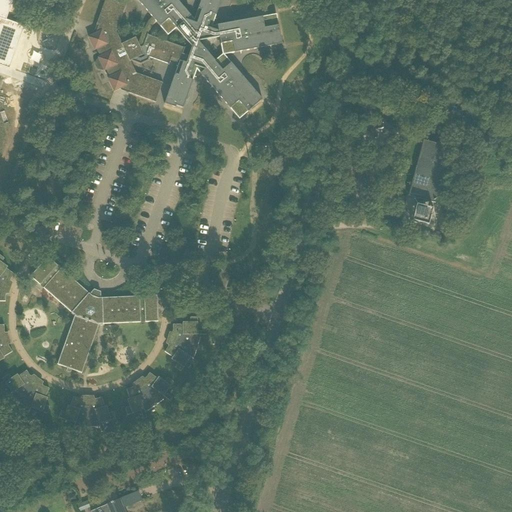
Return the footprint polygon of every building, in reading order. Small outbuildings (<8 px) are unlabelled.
[(108,78),(114,91),(122,88),(130,91),(129,93),(156,102),(163,83),(136,73),(131,61),(144,55),(141,47),(136,37),(122,44),(117,32),(126,5),(112,0),(105,0),(97,24),(99,25),(96,33),(89,37),(95,50),(97,49),(101,57),(98,58),(99,59),(98,60),(97,61),(97,62),(96,63),(96,64),(96,65),(97,66),(97,67),(98,68),(99,69),(100,69),(101,69),(102,69),(103,69),(104,69),(105,71),(107,70),(110,77),(108,78)] [(138,0),(168,35),(177,28),(192,47),(189,56),(186,63),(180,60),(164,104),(175,108),(176,106),(183,108),(197,70),(239,120),(262,100),(235,68),(237,67),(236,66),(235,67),(224,55),(282,44),(276,14),(213,26),(222,0),(201,0),(194,20),(178,0),(138,0)] [(423,141),(408,196),(435,203),(450,148),(423,141)] [(432,209),(417,205),(412,221),(428,225),(432,209)] [(11,279),(14,275),(7,269),(8,267),(1,263),(4,259),(0,255),(0,301),(6,302),(6,296),(6,294),(9,294),(13,283),(11,281),(11,279)] [(94,297),(48,257),(31,277),(75,315),(58,364),(69,369),(82,373),(100,324),(102,324),(158,321),(157,295),(94,297)] [(168,346),(165,351),(173,356),(172,359),(178,363),(175,367),(181,371),(189,360),(196,364),(198,361),(194,358),(201,334),(206,334),(206,330),(198,330),(198,317),(190,317),(190,322),(183,321),(183,324),(173,324),(173,330),(168,346)] [(4,357),(8,354),(12,352),(9,345),(11,344),(8,333),(5,333),(4,325),(0,325),(0,361),(5,358),(4,357)] [(46,397),(47,394),(49,388),(44,387),(42,385),(43,382),(34,375),(31,376),(30,376),(27,371),(19,376),(17,374),(11,379),(8,375),(3,379),(4,381),(0,384),(0,390),(6,398),(10,395),(19,402),(18,402),(21,404),(30,411),(28,416),(42,421),(44,413),(47,414),(50,407),(45,405),(48,398),(46,397)] [(131,387),(127,389),(130,398),(127,399),(130,406),(125,407),(128,414),(141,410),(143,418),(147,416),(145,412),(165,397),(170,400),(172,397),(166,392),(173,381),(168,377),(165,380),(159,376),(157,377),(149,372),(146,377),(131,387)] [(79,398),(74,396),(70,405),(68,405),(66,412),(61,410),(59,417),(72,421),(69,429),(73,430),(75,425),(100,426),(101,431),(105,430),(103,422),(116,418),(114,411),(109,412),(107,405),(105,405),(102,396),(97,399),(79,398)] [(124,511),(123,508),(141,500),(138,492),(100,508),(101,511),(124,511)] [(72,494),(69,495),(67,498),(68,501),(71,503),(75,502),(76,499),(75,496),(72,494)]
